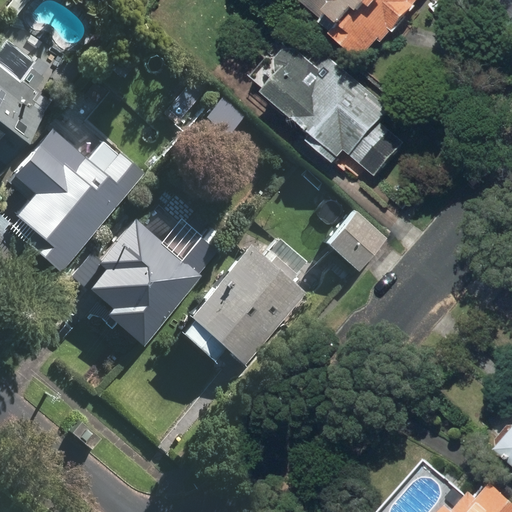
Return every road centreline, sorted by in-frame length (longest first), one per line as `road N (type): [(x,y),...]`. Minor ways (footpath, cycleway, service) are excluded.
road 1 (residential): [(511,185),(234,511)]
road 2 (residential): [(137,511),(0,397)]
